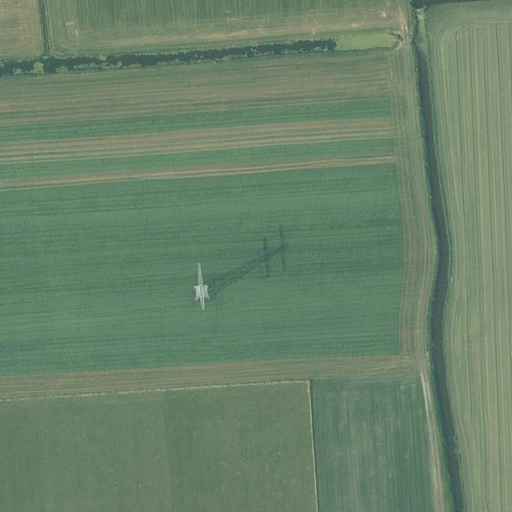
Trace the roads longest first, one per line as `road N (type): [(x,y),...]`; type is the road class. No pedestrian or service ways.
road 1 (track): [(402,24),(422,234),(409,306),(438,511)]
road 2 (track): [(400,0),(402,24),(268,29)]
